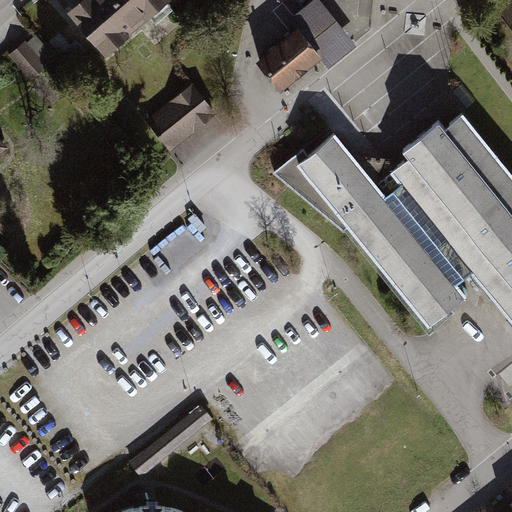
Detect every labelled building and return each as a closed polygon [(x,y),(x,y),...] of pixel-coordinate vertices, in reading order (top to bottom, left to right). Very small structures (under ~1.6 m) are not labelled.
[(83,0),(71,11),(105,49),(159,0),(83,0)] [(296,28),(255,61),(279,92),(320,58),(328,68),(356,45),(319,0),(310,0),(288,18),(296,28)] [(511,28),(511,0),(510,0),(497,10),(511,28)] [(27,39),(10,53),(31,78),(48,64),(27,39)] [(194,83),(146,120),(171,152),(219,115),(194,83)] [(332,126),(275,172),(344,230),(345,230),(426,323),(478,280),(511,321),(511,170),(464,111),(445,126),(439,119),(403,149),(409,155),(385,175),(377,182),(367,169),(332,126)] [(212,416),(200,401),(129,459),(141,474),(212,416)] [(201,511),(190,506),(162,497),(130,501),(106,511),(201,511)]
